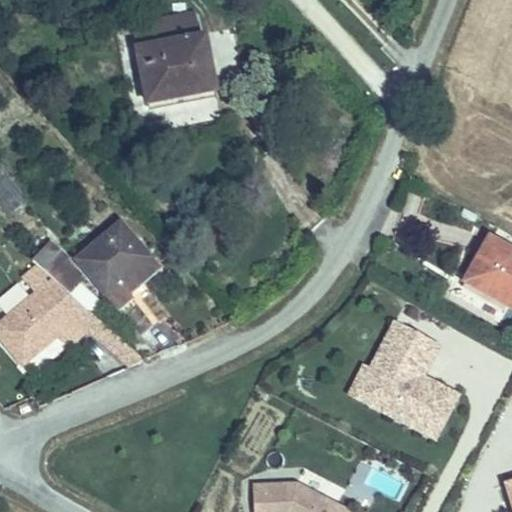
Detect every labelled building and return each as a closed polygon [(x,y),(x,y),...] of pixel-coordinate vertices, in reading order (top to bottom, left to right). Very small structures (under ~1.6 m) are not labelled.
[(191,57),(128,66),(134,120),(200,110),(191,57)] [(0,175),(0,207),(5,216),(26,203),(6,171),(0,175)] [(121,218),(77,254),(110,296),(124,284),(116,275),(148,252),(121,218)] [(451,268),(447,276),(482,296),(506,252),(448,220),(428,256),(451,268)] [(52,234),(36,249),(39,252),(57,270),(67,279),(79,268),(65,254),(69,250),(52,234)] [(423,264),(447,276),(451,268),(428,256),(423,264)] [(67,279),(57,270),(0,314),(0,332),(17,353),(51,326),(41,315),(54,304),(68,322),(73,318),(87,328),(125,357),(134,347),(74,286),(67,279)] [(41,315),(51,326),(57,332),(68,322),(54,304),(41,315)] [(362,399),(429,434),(450,394),(414,375),(409,372),(426,339),(390,320),(365,369),(375,374),(362,399)] [(426,339),(409,372),(414,375),(432,342),(426,339)] [(149,362),(134,347),(125,357),(136,366),(149,362)] [(344,390),(362,399),(375,374),(365,369),(357,365),(344,390)] [(307,472),(303,484),(324,491),(328,478),(307,472)] [(511,511),(511,480),(498,486),(506,511),(511,511)] [(335,511),(290,491),(246,495),(247,511),(335,511)]
